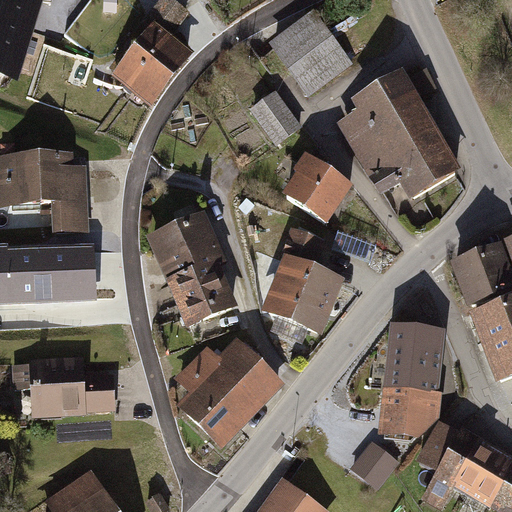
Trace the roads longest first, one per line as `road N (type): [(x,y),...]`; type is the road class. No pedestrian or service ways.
road 1 (residential): [(306,0),(248,25),(192,75),(138,169),(131,269),(144,352),(172,439),(211,511)]
road 2 (tertiary): [(211,511),(420,260)]
road 3 (tertiary): [(495,200),(413,0)]
road 4 (residential): [(420,260),(498,428),(511,440)]
